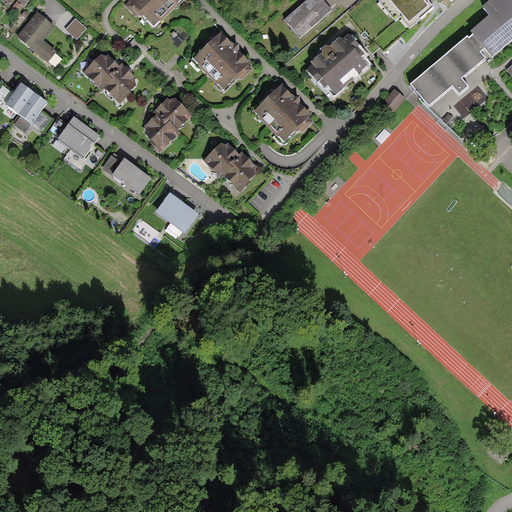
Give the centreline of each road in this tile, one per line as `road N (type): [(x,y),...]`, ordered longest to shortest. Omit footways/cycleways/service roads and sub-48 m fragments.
road 1 (residential): [(0,48),(241,228)]
road 2 (residential): [(468,0),(435,26),(265,214)]
